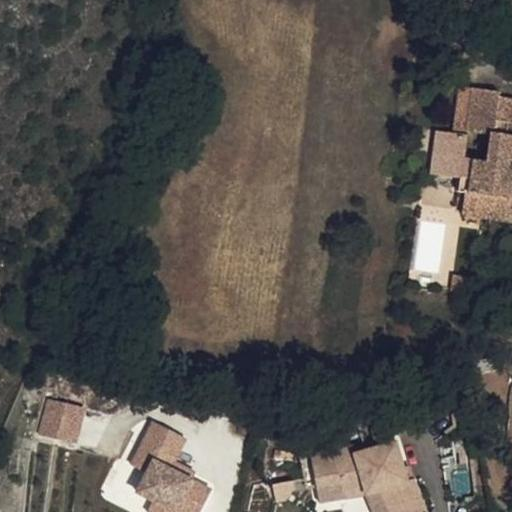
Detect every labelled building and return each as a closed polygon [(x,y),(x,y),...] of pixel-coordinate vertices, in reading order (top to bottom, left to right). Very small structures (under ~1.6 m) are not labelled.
[(461,145),(462,141),(466,99),(453,98),(448,145),(461,145)] [(511,210),(507,210),(511,170),(511,146),(508,146),(499,145),(503,109),(490,107),(491,102),(466,99),(462,141),(486,145),(482,173),(458,170),(461,145),(448,145),(442,144),(435,184),(458,187),(457,226),(511,234),(511,210)] [(511,109),(503,109),(499,145),(508,146),(511,115),(511,109)] [(432,142),(427,184),(435,184),(442,144),(432,142)] [(474,291),(449,288),(448,300),(473,303),(474,291)] [(85,418),(51,406),(39,442),(73,454),(85,418)] [(376,453),(396,448),(390,427),(371,433),(376,453)] [(130,477),(146,486),(136,504),(150,511),(206,511),(211,505),(193,494),(170,481),(174,474),(186,452),(155,434),(130,477)] [(311,468),(317,502),(340,497),(343,511),(349,511),(367,509),(382,505),(383,511),(420,511),(413,491),(407,493),(404,481),(396,448),(376,453),(378,462),(356,468),(354,458),(311,468)] [(356,468),(378,462),(376,453),(354,458),(356,468)] [(170,481),(193,494),(197,487),(174,474),(170,481)] [(407,493),(413,491),(411,480),(404,481),(407,493)] [(343,511),(340,497),(317,502),(318,511),(343,511)]
